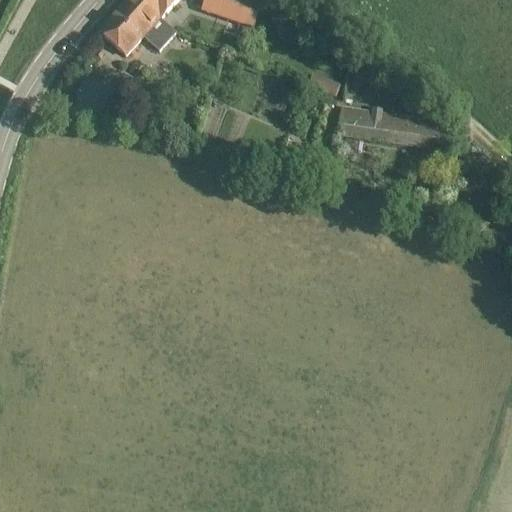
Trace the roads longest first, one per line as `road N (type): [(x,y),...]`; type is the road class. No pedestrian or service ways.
road 1 (track): [(276,0),(333,21),(511,145)]
road 2 (tertiary): [(0,159),(23,104),(103,0)]
